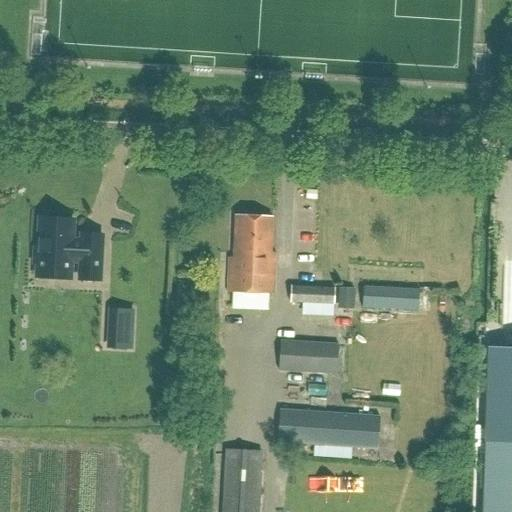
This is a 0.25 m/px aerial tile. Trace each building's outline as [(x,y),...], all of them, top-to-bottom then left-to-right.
[(177,214),(181,242),(200,239),(195,211),(177,214)] [(234,216),(233,258),(228,257),(226,293),(273,295),(274,253),(270,253),(272,218),(234,216)] [(81,234),(81,242),(71,241),(72,220),(39,218),(37,248),(34,248),(33,264),(37,264),(36,278),(69,280),(70,261),(80,262),(79,280),(99,281),(101,235),(81,234)] [(362,285),(361,309),(417,312),(419,289),(362,285)] [(289,286),(289,303),(333,304),(333,287),(312,287),(289,286)] [(353,309),(355,288),(339,287),(338,308),(353,309)] [(132,311),(108,310),(106,351),(131,352),(132,311)] [(336,374),(338,345),(280,342),(278,371),(336,374)] [(511,511),(511,347),(488,347),(484,442),(485,442),(482,511),(511,511)] [(379,417),(279,411),(276,442),(377,449),(379,417)] [(258,511),(262,453),(225,451),(221,511),(258,511)]
